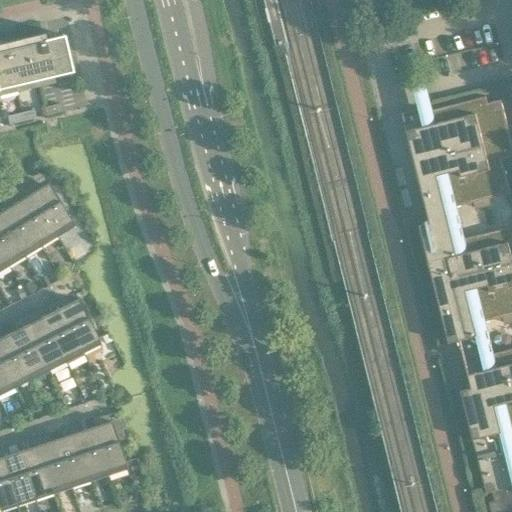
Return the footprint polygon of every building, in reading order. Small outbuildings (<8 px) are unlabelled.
[(0,87),(70,71),(62,34),(43,38),(41,33),(0,42),(0,87)] [(511,226),(464,239),(456,206),(474,202),(476,208),(491,204),(490,198),(510,193),(503,166),(510,164),(508,157),(511,156),(511,144),(501,100),(487,103),(486,97),(421,113),(420,109),(402,113),(430,223),(419,225),(449,343),(459,340),(471,388),(461,391),(486,493),(492,491),(495,501),(489,502),(491,511),(511,511),(511,349),(493,354),(485,321),(503,317),(505,323),(511,321),(511,226)] [(44,108),(46,115),(61,112),(59,104),(44,108)] [(33,110),(20,113),(22,121),(35,118),(33,110)] [(6,117),(8,124),(22,121),(20,113),(6,117)] [(47,183),(39,188),(35,182),(27,187),(53,231),(70,220),(47,183)] [(53,231),(27,187),(18,192),(22,198),(14,203),(36,241),(53,231)] [(14,203),(6,208),(2,202),(0,203),(0,217),(20,251),(36,241),(14,203)] [(20,251),(0,217),(0,254),(4,260),(20,251)] [(97,338),(79,303),(77,299),(68,304),(65,297),(56,302),(79,347),(97,338)] [(79,347),(56,302),(47,306),(50,313),(42,317),(44,321),(62,356),(66,363),(83,355),(79,347)] [(62,356),(44,321),(42,317),(34,321),(31,315),(22,319),(45,364),(62,356)] [(48,372),(45,364),(22,319),(13,324),(16,330),(8,334),(10,338),(27,373),(31,381),(48,372)] [(27,373),(10,338),(8,334),(0,337),(0,361),(10,382),(27,373)] [(0,386),(10,382),(0,361),(0,386)] [(98,418),(100,424),(91,427),(105,469),(124,462),(108,414),(98,418)] [(91,427),(83,430),(80,424),(71,427),(87,475),(105,469),(91,427)] [(63,436),(55,439),(68,481),(87,475),(71,427),(61,430),(63,436)] [(55,439),(46,442),(44,436),(34,439),(50,487),(68,481),(55,439)] [(50,487),(34,439),(25,442),(27,449),(18,451),(32,493),(50,487)] [(18,451),(10,454),(7,448),(0,450),(0,457),(14,499),(32,493),(18,451)] [(0,503),(14,499),(0,457),(0,503)]
